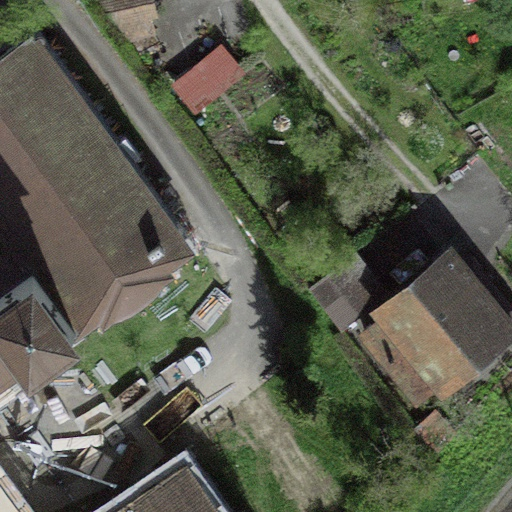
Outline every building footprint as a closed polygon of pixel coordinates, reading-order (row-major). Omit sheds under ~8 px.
[(153,0),(102,0),(131,42),(155,34),(152,17),(158,16),(153,0)] [(194,240),(37,21),(0,46),(0,230),(4,236),(0,239),(0,312),(35,360),(99,308),(105,319),(127,312),(143,302),(156,292),(161,281),(166,268),(161,262),(194,240)] [(159,79),(173,71),(159,47),(145,55),(159,79)] [(354,249),(308,287),(341,327),(387,290),(354,249)] [(387,310),(363,330),(420,396),(442,377),(446,381),(511,324),(511,308),(479,270),(481,268),(471,257),(461,265),(452,254),(444,261),(442,258),(421,275),(420,274),(383,305),(387,310)] [(0,385),(35,360),(0,312),(0,511),(228,511),(184,450),(98,511),(28,511),(0,472),(0,385)]
